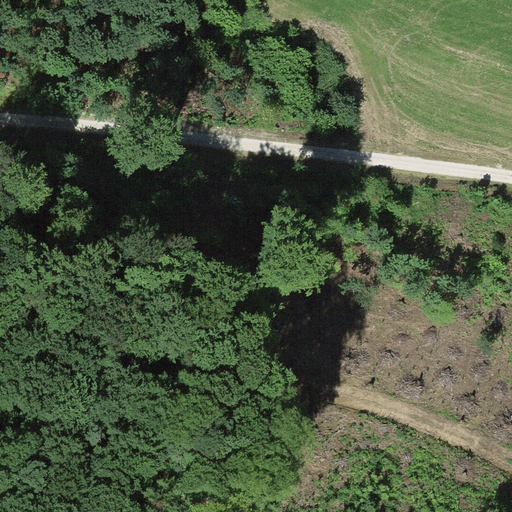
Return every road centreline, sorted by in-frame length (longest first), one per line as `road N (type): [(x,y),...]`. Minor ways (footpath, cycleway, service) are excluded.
road 1 (track): [(511,180),(0,113)]
road 2 (track): [(0,103),(268,21)]
